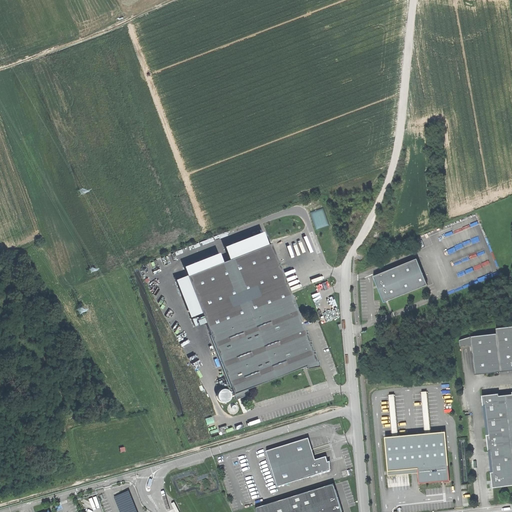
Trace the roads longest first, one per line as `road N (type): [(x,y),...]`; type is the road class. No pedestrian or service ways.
road 1 (unknown): [(347,276),(324,269),(306,216),(295,208),(185,250),(178,260),(222,378),(223,424),(335,391)]
road 2 (track): [(0,505),(330,407),(342,411)]
road 3 (unclassified): [(365,511),(348,338),(352,250)]
road 4 (track): [(413,0),(396,162),(377,204)]
road 5 (track): [(0,68),(180,0)]
road 6 (unknown): [(374,318),(434,297),(439,288),(422,252),(369,274)]
road 7 (unknown): [(408,390),(439,394),(458,497)]
road 8 (unknown): [(386,502),(377,400),(408,390)]
